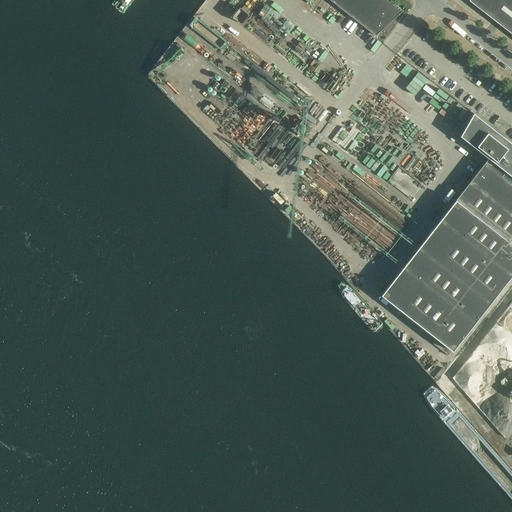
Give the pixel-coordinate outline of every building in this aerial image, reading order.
[(403,10),(389,0),(330,0),(375,36),(403,10)] [(511,0),(468,0),(469,0),(499,24),(497,27),(511,38),(511,0)] [(452,351),(511,274),(511,143),(504,137),(502,139),(495,133),(497,131),(473,113),(460,136),(488,158),(381,295),(452,351)] [(511,303),(498,323),(506,329),(507,329),(511,332),(511,303)] [(449,350),(436,339),(433,343),(446,354),(449,350)]
